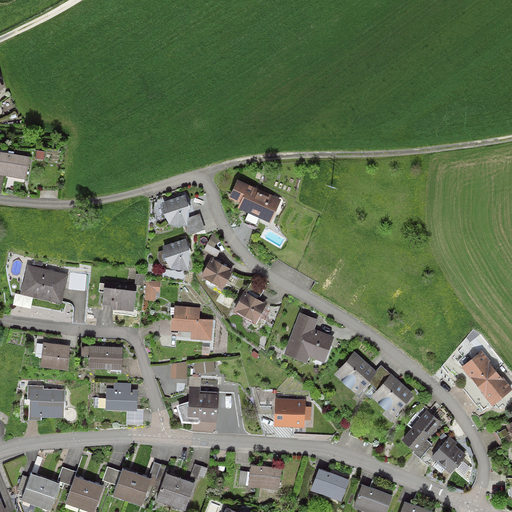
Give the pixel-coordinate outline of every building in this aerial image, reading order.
[(33,156),(0,152),(0,153),(0,173),(30,178),(33,156)] [(284,199),(240,180),(231,200),(242,205),(241,209),(274,223),(284,199)] [(187,195),(164,202),(171,225),(188,228),(190,234),(205,230),(200,215),(193,217),(187,195)] [(189,240),(165,247),(171,269),(195,263),(189,240)] [(215,258),(203,276),(225,291),(237,272),(215,258)] [(31,265),(23,295),(63,305),(70,275),(31,265)] [(146,282),(145,301),(160,302),(161,282),(146,282)] [(139,288),(107,284),(104,308),(137,312),(139,288)] [(245,293),(235,312),(260,324),(269,305),(245,293)] [(202,306),(175,305),(174,332),(192,333),(192,338),(214,339),(215,318),(202,317),(202,306)] [(311,357),(328,363),(336,337),(316,331),(320,318),(301,312),(287,354),(310,362),(311,357)] [(67,347),(44,345),(42,365),(65,368),(67,347)] [(120,349),(91,348),(90,367),(120,368),(120,349)] [(465,366),(495,406),(511,393),(511,387),(485,351),(465,366)] [(336,376),(359,395),(380,371),(357,352),(336,376)] [(373,399),(397,418),(416,395),(392,375),(373,399)] [(62,416),(63,391),(41,390),(41,387),(28,386),(28,398),(30,398),(29,418),(39,418),(39,415),(62,416)] [(191,403),(179,405),(185,424),(200,425),(201,422),(222,421),(220,394),(202,395),(201,387),(190,387),(191,403)] [(135,391),(107,391),(107,408),(135,409),(135,391)] [(307,400),(277,399),(276,427),(306,428),(307,400)] [(428,410),(403,439),(419,453),(444,424),(428,410)] [(464,447),(448,436),(432,458),(456,475),(466,461),(458,455),(464,447)] [(202,466),(189,461),(185,473),(197,478),(202,466)] [(283,468),(251,464),(248,486),(281,489),(283,468)] [(155,479),(123,468),(113,495),(145,507),(155,479)] [(342,501),(349,480),(320,470),(312,490),(342,501)] [(197,483),(167,473),(157,499),(188,510),(197,483)] [(52,511),(62,485),(33,474),(23,502),(51,511),(52,511)] [(97,511),(106,487),(76,476),(66,503),(92,511),(97,511)] [(371,511),(387,511),(393,497),(362,486),(355,506),(371,511)] [(403,511),(432,511),(407,503),(403,511)]
